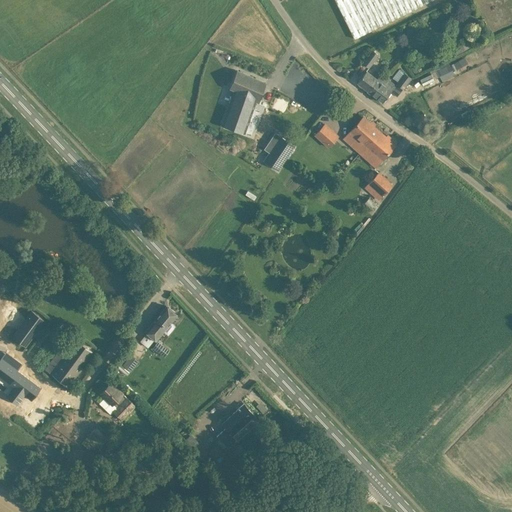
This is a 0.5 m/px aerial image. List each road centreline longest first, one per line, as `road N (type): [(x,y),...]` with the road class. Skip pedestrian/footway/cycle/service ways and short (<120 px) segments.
road 1 (primary): [(406,511),(178,270)]
road 2 (primary): [(178,270),(0,81)]
road 3 (unclassified): [(431,148),(333,73),(272,0)]
road 4 (unclassified): [(81,391),(178,270)]
